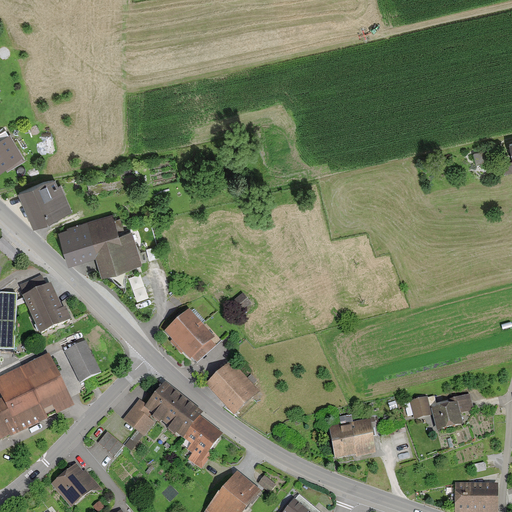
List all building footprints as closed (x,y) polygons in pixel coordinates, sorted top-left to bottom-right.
[(0,131),(0,169),(10,164),(12,163),(14,167),(25,160),(7,128),(0,132),(0,131)] [(489,149),(474,153),(476,164),(492,161),(489,149)] [(511,163),(503,166),(505,173),(511,171),(511,163)] [(55,177),(18,193),(28,215),(33,227),(72,210),(61,184),(58,185),(55,177)] [(114,214),(58,231),(68,265),(96,257),(102,275),(142,262),(132,230),(125,232),(120,234),(115,220),(114,214)] [(121,218),(115,220),(120,234),(125,232),(121,218)] [(7,238),(0,243),(14,262),(21,257),(7,238)] [(143,273),(131,277),(139,301),(152,297),(143,273)] [(51,284),(23,297),(40,334),(72,319),(66,306),(63,308),(58,298),(51,284)] [(17,295),(0,293),(0,349),(15,350),(17,295)] [(165,332),(172,341),(175,343),(178,347),(203,324),(190,310),(165,332)] [(203,324),(178,347),(180,349),(183,352),(191,361),(192,359),(197,364),(216,346),(211,341),(215,338),(203,324)] [(65,352),(80,383),(102,373),(86,341),(65,352)] [(49,352),(0,376),(0,393),(2,397),(0,398),(0,439),(9,434),(10,436),(48,418),(47,416),(55,412),(57,415),(73,406),(49,352)] [(260,392),(232,361),(206,384),(234,415),(260,392)] [(147,406),(145,408),(153,414),(154,415),(153,417),(160,423),(161,422),(169,428),(168,430),(175,436),(176,434),(183,439),(184,439),(201,417),(204,413),(189,402),(165,383),(147,406)] [(470,394),(453,399),(454,403),(458,402),(461,414),(474,410),(470,394)] [(428,397),(410,402),(415,420),(433,415),(431,409),(428,397)] [(147,406),(140,400),(123,420),(137,432),(143,437),(144,438),(156,424),(149,419),(153,414),(145,408),(147,406)] [(461,414),(458,402),(454,403),(431,409),(433,415),(437,432),(464,425),(461,414)] [(340,417),(341,425),(353,423),(352,415),(340,417)] [(209,423),(201,417),(184,439),(191,445),(187,450),(193,454),(188,460),(201,469),(212,456),(209,453),(223,434),(209,423)] [(377,417),(370,419),(374,436),(381,435),(377,417)] [(341,425),(329,428),(335,459),(356,455),(357,458),(360,457),(376,454),(369,420),(353,423),(341,425)] [(143,437),(137,432),(125,446),(132,451),(138,444),(137,443),(143,437)] [(108,433),(99,443),(114,456),(123,446),(108,433)] [(77,464),(52,484),(72,508),(93,491),(103,491),(86,469),(83,471),(77,464)] [(245,511),(262,492),(238,472),(206,511),(245,511)] [(276,485),(265,476),(259,484),(270,493),(276,485)] [(498,511),(499,483),(456,483),(455,511),(498,511)] [(309,511),(319,511),(299,495),(295,500),(309,511)] [(309,511),(295,500),(284,511),(309,511)] [(99,511),(105,507),(100,501),(93,507),(97,511),(99,511)]
